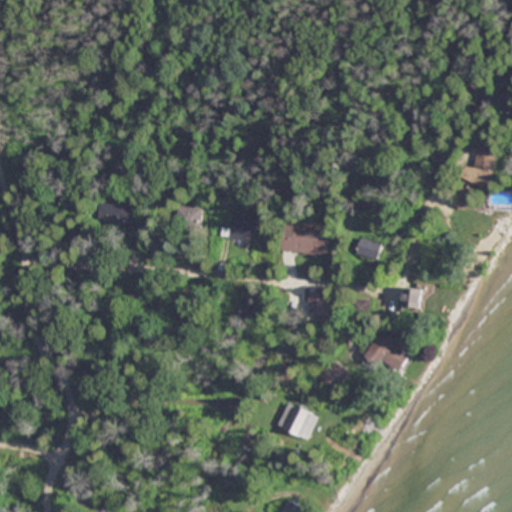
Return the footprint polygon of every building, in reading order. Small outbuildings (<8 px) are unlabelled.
[(98,222),(137,222),(137,204),(98,204),(98,222)] [(203,228),(203,207),(178,207),(178,228),(203,228)] [(258,238),(258,216),(233,216),(233,238),(258,238)] [(411,346),(375,340),(371,362),(407,369),(411,346)] [(362,429),(381,440),(392,419),(373,408),(362,429)] [(309,440),(322,416),(309,409),(296,433),(309,440)]
